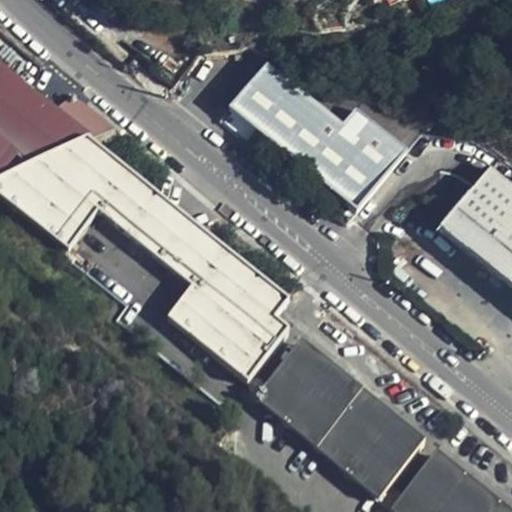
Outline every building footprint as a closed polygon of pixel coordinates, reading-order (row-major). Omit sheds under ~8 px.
[(167,88),(185,65),(168,52),(150,74),(167,88)] [(0,55),(0,121),(44,153),(100,134),(0,55)] [(226,106),(352,208),(402,147),(354,109),(343,121),(265,58),(226,106)] [(511,184),(487,163),(436,226),(511,289),(511,184)] [(416,442),(293,340),(288,336),(242,394),(368,498),(416,442)] [(499,511),(429,453),(382,508),(386,511),(499,511)]
